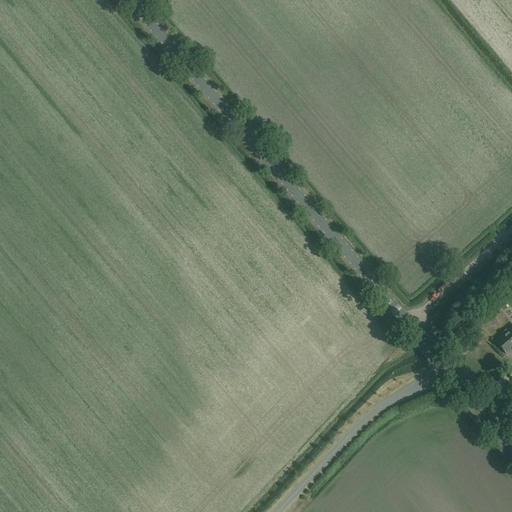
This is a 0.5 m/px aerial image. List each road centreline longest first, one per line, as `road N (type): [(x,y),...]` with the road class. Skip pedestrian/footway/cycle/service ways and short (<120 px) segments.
road 1 (tertiary): [(409,324),(129,0)]
road 2 (tertiary): [(511,448),(409,324)]
road 3 (unclassified): [(409,324),(511,228)]
